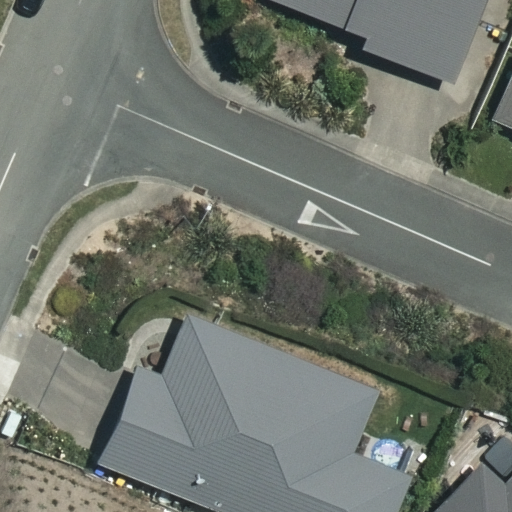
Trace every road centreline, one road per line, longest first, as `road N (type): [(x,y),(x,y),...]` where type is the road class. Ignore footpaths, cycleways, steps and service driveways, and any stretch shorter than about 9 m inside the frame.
road 1 (residential): [(49,77),(511,270)]
road 2 (residential): [(49,77),(0,189)]
